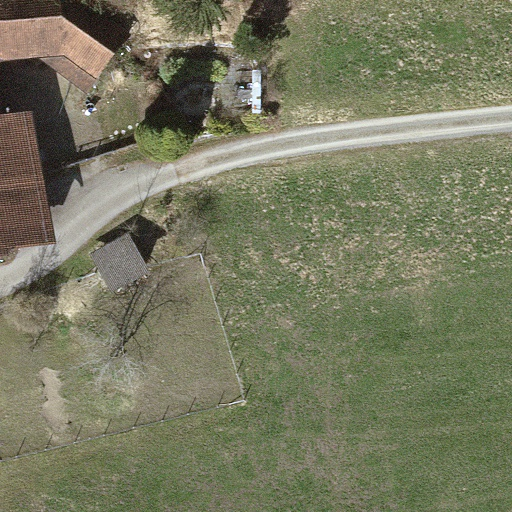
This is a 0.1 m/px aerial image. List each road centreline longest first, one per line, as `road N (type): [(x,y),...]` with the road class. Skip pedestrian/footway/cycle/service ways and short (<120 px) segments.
road 1 (residential): [(279,143),(169,174),(96,210),(21,279),(0,285)]
road 2 (track): [(511,119),(279,143)]
